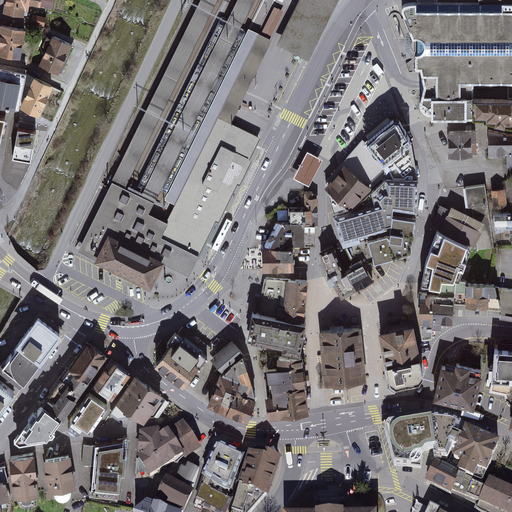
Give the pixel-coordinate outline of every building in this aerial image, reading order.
[(57,0),(10,0),(8,13),(28,17),(30,10),(34,10),(35,4),(42,6),(41,9),(55,12),(57,0)] [(201,0),(104,196),(108,199),(132,210),(128,218),(125,225),(161,243),(154,257),(162,261),(189,275),(199,256),(173,244),(229,130),(270,41),(249,29),(161,207),(154,203),(253,0),(237,0),(141,196),(124,188),(216,0),(201,0)] [(306,0),(285,45),(303,54),(329,0),(306,0)] [(511,0),(476,0),(477,5),(407,7),(401,9),(400,13),(406,31),(408,31),(411,32),(413,33),(414,35),(415,38),(414,40),(413,42),(411,45),(412,48),(414,55),(414,69),(421,69),(421,87),(421,90),(421,92),(419,99),(418,109),(419,114),(423,118),(428,118),(479,118),(479,97),(472,84),(511,83),(511,0)] [(273,8),(260,35),(270,40),(283,13),(273,8)] [(47,19),(36,17),(35,25),(45,27),(47,19)] [(30,30),(7,26),(1,54),(29,59),(31,47),(26,46),(30,30)] [(64,74),(76,46),(56,37),(44,65),(64,74)] [(29,73),(0,67),(0,104),(21,109),(29,73)] [(59,85),(40,76),(26,108),(45,117),(59,85)] [(511,123),(511,99),(484,100),(484,97),(479,97),(479,118),(486,118),(486,121),(503,121),(503,124),(511,123)] [(10,126),(11,118),(0,115),(0,166),(1,167),(4,153),(10,126)] [(383,164),(410,143),(415,140),(400,117),(363,140),(383,164)] [(19,137),(15,161),(34,163),(38,140),(39,132),(36,131),(36,126),(21,123),(19,137)] [(511,134),(490,129),(490,154),(509,154),(509,166),(511,166),(511,134)] [(229,130),(173,244),(199,256),(216,222),(219,223),(258,144),(229,130)] [(474,132),(448,133),(449,156),(475,154),(474,132)] [(383,175),(383,164),(363,140),(325,183),(324,190),(329,194),(332,213),(348,209),(371,187),(368,184),(376,175),(383,175)] [(383,164),(383,175),(385,179),(414,179),(410,143),(383,164)] [(313,187),(326,160),(310,152),(297,179),(313,187)] [(333,216),(342,239),(388,229),(388,225),(393,224),(395,216),(395,210),(418,212),(419,179),(414,179),(385,179),(350,210),(333,216)] [(484,186),(464,189),(466,207),(471,207),(486,205),(484,186)] [(505,190),(491,191),(492,209),(506,208),(505,190)] [(306,197),(306,209),(316,209),(316,197),(306,197)] [(161,243),(125,225),(128,218),(132,210),(108,199),(101,214),(95,226),(82,253),(100,262),(150,286),(162,261),(154,257),(161,243)] [(431,224),(444,227),(452,231),(476,243),(485,225),(473,219),(441,204),(431,224)] [(497,250),(486,205),(471,207),(473,219),(485,225),(476,243),(482,247),(480,251),(497,250)] [(306,218),(306,209),(293,209),(293,223),(304,223),(304,218),(306,218)] [(316,224),(316,209),(306,209),(306,218),(304,218),(304,223),(316,224)] [(511,213),(495,213),(494,231),(511,231),(511,224),(511,223),(511,213)] [(388,229),(342,239),(353,272),(368,267),(375,264),(412,252),(417,218),(395,216),(393,224),(388,225),(388,229)] [(304,245),(304,223),(293,223),(276,223),(264,245),(304,245)] [(316,245),(316,224),(304,223),(304,245),(316,245)] [(430,272),(427,285),(437,286),(450,287),(452,283),(461,282),(468,282),(480,251),(482,247),(476,243),(452,231),(444,227),(440,237),(437,246),(435,253),(433,261),(430,272)] [(293,269),(292,248),(264,249),(265,270),(293,269)] [(368,267),(353,272),(343,277),(330,248),(320,253),(340,299),(375,280),(368,267)] [(262,279),(258,310),(284,313),(289,282),(262,279)] [(304,317),(309,282),(289,279),(289,282),(284,313),(284,318),(304,321),(304,317)] [(499,308),(499,289),(499,284),(468,284),(468,308),(484,308),(495,308),(499,308)] [(511,320),(511,290),(499,289),(499,308),(499,318),(511,320)] [(423,298),(422,323),(434,324),(434,318),(438,318),(439,301),(437,301),(437,296),(428,296),(428,298),(423,298)] [(455,301),(439,301),(438,318),(434,318),(434,324),(434,327),(443,328),(443,322),(455,323),(455,301)] [(495,308),(484,308),(484,320),(495,320),(495,308)] [(305,322),(255,313),(252,331),(254,332),(252,340),(283,345),(283,348),(300,352),(305,322)] [(47,361),(69,332),(45,314),(5,368),(29,386),(32,381),(47,361)] [(434,327),(434,324),(422,323),(422,337),(434,338),(434,327)] [(361,325),(319,330),(324,382),(339,380),(356,379),(367,378),(361,325)] [(380,331),(386,364),(418,359),(411,325),(380,331)] [(207,356),(175,332),(167,343),(170,345),(156,364),(182,383),(196,365),(199,367),(207,356)] [(232,341),(222,349),(233,362),(243,353),(232,341)] [(87,342),(70,365),(88,378),(105,354),(87,342)] [(224,369),(233,362),(222,349),(213,357),(221,365),(214,371),(219,377),(221,372),(224,369)] [(511,405),(511,406),(511,350),(496,350),(496,378),(490,378),(489,393),(507,397),(508,402),(511,405)] [(224,369),(221,372),(239,381),(241,381),(242,378),(251,381),(244,357),(243,353),(224,369)] [(270,414),(306,411),(302,356),(273,356),(268,368),(271,396),(267,396),(270,414)] [(421,376),(418,359),(386,364),(391,388),(418,382),(421,376)] [(133,372),(113,360),(68,421),(90,427),(133,372)] [(444,368),(436,401),(479,412),(488,376),(487,375),(488,371),(476,368),(476,367),(462,363),(460,369),(448,366),(447,369),(444,368)] [(88,378),(70,365),(16,439),(47,433),(88,378)] [(209,403),(227,411),(239,381),(221,372),(219,377),(209,403)] [(165,398),(136,377),(118,400),(144,419),(150,411),(154,414),(165,398)] [(241,381),(239,381),(227,411),(248,419),(251,417),(253,415),(254,413),(255,411),(255,408),(255,406),(254,403),(253,402),(255,398),(251,381),(242,378),(241,381)] [(0,419),(19,393),(0,379),(0,419)] [(436,460),(440,461),(443,461),(455,461),(460,450),(463,452),(469,438),(465,437),(468,427),(450,422),(437,421),(429,421),(389,428),(386,432),(395,468),(420,463),(418,454),(434,451),(436,460)] [(205,451),(188,427),(168,437),(165,433),(142,437),(141,460),(154,482),(205,451)] [(459,463),(467,466),(463,474),(482,482),(485,474),(494,477),(508,445),(472,430),(469,438),(463,452),(459,463)] [(128,456),(129,440),(100,443),(96,491),(125,490),(126,473),(131,474),(133,456),(128,456)] [(248,459),(223,448),(208,484),(234,494),(248,459)] [(274,501),(287,463),(259,453),(245,491),(237,511),(258,511),(269,499),(274,501)] [(40,456),(13,460),(19,500),(46,495),(40,456)] [(52,495),(57,494),(59,499),(63,502),(67,503),(74,501),(76,497),(76,491),(80,490),(74,456),(46,461),(52,495)] [(456,499),(458,496),(466,479),(467,478),(440,465),(429,486),(456,499)] [(176,487),(196,495),(205,474),(189,467),(187,472),(183,471),(176,487)] [(15,500),(8,468),(0,470),(0,511),(5,511),(3,503),(15,500)] [(491,489),(466,479),(458,496),(483,506),(480,511),(511,511),(511,489),(494,482),(491,489)] [(176,487),(166,483),(157,503),(177,511),(188,511),(196,495),(176,487)] [(225,511),(232,500),(208,487),(195,511),(197,511),(225,511)]
